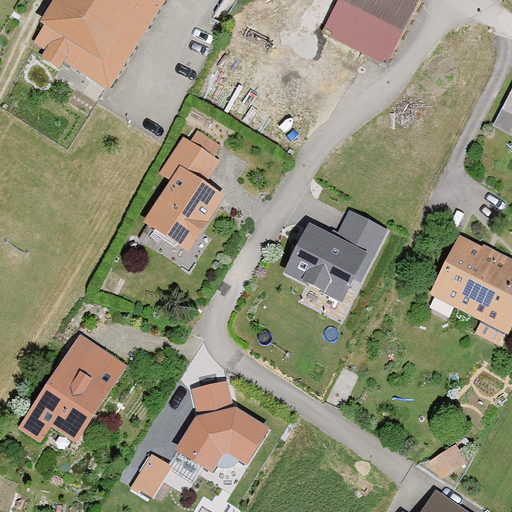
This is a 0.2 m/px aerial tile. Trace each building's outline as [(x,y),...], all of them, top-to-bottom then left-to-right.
[(48,25),(37,43),(49,50),(43,60),(58,68),(63,60),(107,88),(162,0),(61,0),(48,21),(47,20),(46,22),(47,23),(46,24),(48,25)] [(341,0),(325,34),(385,64),(403,31),(418,0),(341,0)] [(511,91),(502,110),(511,115),(511,91)] [(176,182),(149,223),(186,248),(219,199),(194,183),(217,148),(198,135),(190,148),(184,144),(165,174),(176,182)] [(342,248),(309,231),(288,273),(341,301),(353,278),(360,281),(384,233),(373,227),(361,249),(346,241),(342,248)] [(511,270),(460,244),(435,293),(507,330),(511,319),(511,270)] [(64,366),(33,412),(75,440),(105,394),(122,368),(81,341),(64,366)] [(198,422),(179,451),(210,471),(214,465),(218,467),(223,468),(228,468),(233,466),(237,463),(239,459),(245,462),(265,432),(235,413),(231,414),(225,386),(195,392),(201,421),(198,422)] [(462,464),(453,449),(432,463),(442,477),(462,464)] [(315,464),(306,458),(279,500),(297,511),(336,511),(339,509),(343,511),(357,511),(366,498),(328,472),(333,464),(321,456),(315,464)] [(145,467),(131,489),(138,493),(151,471),(145,467)]
